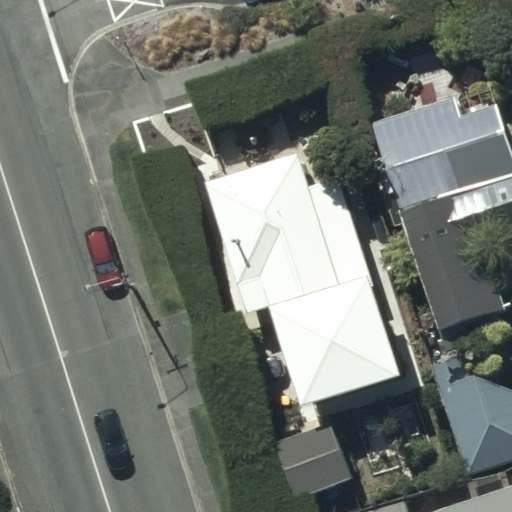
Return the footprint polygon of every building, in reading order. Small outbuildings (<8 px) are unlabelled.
[(431,324),(449,318),(501,302),(503,301),(490,259),(476,263),(467,232),(475,229),(472,219),(503,210),(507,221),(511,219),(511,152),(496,99),(463,109),(457,91),(368,118),(431,324)] [(263,309),(294,410),(396,379),(335,181),(309,189),(298,153),(201,183),(242,315),(263,309)] [(420,353),(460,486),(511,470),(511,383),(474,366),(466,339),(420,353)] [(267,440),(289,500),(349,479),(327,418),(267,440)] [(410,511),(406,500),(367,511),(511,511),(511,485),(428,511),(410,511)]
